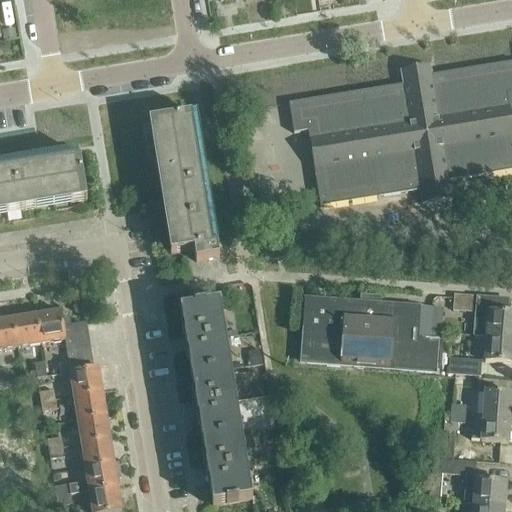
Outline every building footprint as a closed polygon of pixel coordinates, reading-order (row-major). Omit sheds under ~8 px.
[(15,30),(2,32),(4,42),(17,40),(15,30)] [(402,87),(289,106),(293,136),(308,134),(320,209),(420,193),(422,208),(452,203),(449,183),(461,181),(511,173),(511,64),(432,77),(430,68),(400,73),(402,87)] [(217,247),(212,248),(191,119),(196,118),(196,116),(149,124),(171,256),(194,252),(196,264),(219,260),(217,247)] [(0,216),(87,203),(79,156),(78,156),(79,161),(0,174),(0,216)] [(287,244),(264,248),(265,252),(266,257),(267,263),(289,259),(287,244)] [(454,297),(453,312),(477,314),(475,338),(487,339),(511,341),(511,316),(507,316),(508,304),(486,302),(486,300),(454,297)] [(305,302),(300,363),(437,373),(440,331),(432,330),(433,311),(305,302)] [(213,509),(227,506),(227,507),(239,505),(239,504),(253,502),(220,306),(206,308),(206,307),(194,309),(194,310),(180,312),(213,509)] [(63,328),(61,314),(37,318),(42,346),(65,342),(65,340),(63,328)] [(13,322),(18,350),(42,346),(37,318),(13,322)] [(0,352),(18,350),(13,322),(0,324),(0,352)] [(87,324),(63,328),(65,340),(88,336),(87,324)] [(67,352),(90,348),(88,336),(65,340),(65,342),(67,352)] [(511,341),(487,339),(485,364),(511,366),(511,341)] [(90,348),(67,352),(68,360),(69,363),(92,360),(90,348)] [(260,351),(248,353),(251,369),(263,367),(260,351)] [(70,375),(94,371),(92,360),(69,363),(70,375)] [(481,363),(449,361),(448,377),(480,379),(481,363)] [(35,366),(37,381),(48,379),(45,364),(35,366)] [(0,386),(9,385),(7,370),(0,371),(0,386)] [(74,399),(102,395),(98,371),(94,371),(70,375),(74,399)] [(266,385),(251,387),(253,400),(268,398),(266,385)] [(55,393),(40,395),(42,405),(57,402),(55,393)] [(511,403),(511,396),(485,394),(483,419),(511,421),(511,403)] [(78,423),(106,418),(102,395),(74,399),(78,423)] [(43,414),(58,412),(57,402),(42,405),(43,414)] [(465,410),(451,409),(450,417),(464,418),(465,410)] [(449,424),(464,425),(464,418),(450,417),(449,424)] [(82,447),(110,442),(106,418),(78,423),(82,447)] [(481,444),(508,446),(511,421),(483,419),(481,444)] [(62,440),(48,442),(49,452),(64,450),(62,440)] [(110,442),(82,447),(86,470),(114,466),(110,442)] [(51,461),(65,459),(64,450),(49,452),(51,461)] [(506,486),(475,483),(476,479),(474,479),(475,465),(443,462),(442,477),(466,478),(464,508),(473,508),(504,511),(506,486)] [(118,465),(114,466),(86,470),(88,484),(55,489),(57,499),(71,497),(90,494),(117,489),(116,482),(121,481),(118,465)] [(121,511),(117,489),(90,494),(92,511),(121,511)] [(59,509),(73,507),(71,497),(57,499),(59,509)]
